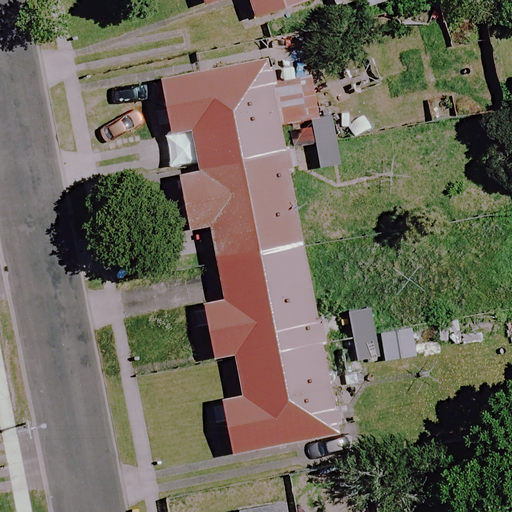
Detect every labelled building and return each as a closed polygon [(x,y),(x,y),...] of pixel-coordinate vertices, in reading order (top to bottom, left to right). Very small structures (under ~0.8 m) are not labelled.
[(312,0),(311,0),(199,0),(202,7),(222,0),(245,0),(252,20),(312,0)] [(403,0),(357,0),(360,13),(404,4),(403,0)] [(338,435),(268,59),(159,80),(169,136),(189,132),(197,171),(175,175),(186,231),(208,227),(222,302),(201,306),(211,358),(232,355),(240,396),(219,400),(229,455),(338,435)] [(337,121),(308,127),(316,171),(346,165),(337,121)] [(378,360),(370,309),(347,312),(354,363),(378,360)]
